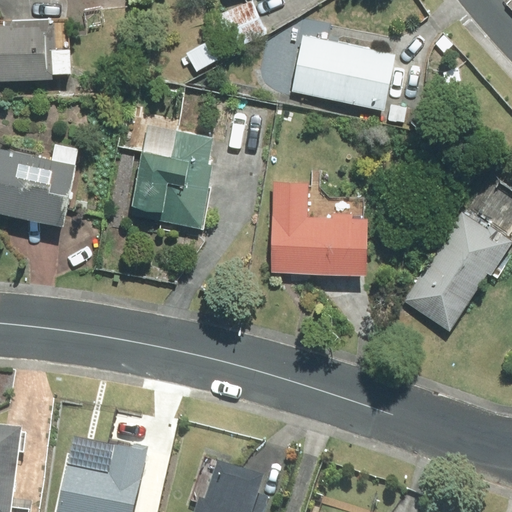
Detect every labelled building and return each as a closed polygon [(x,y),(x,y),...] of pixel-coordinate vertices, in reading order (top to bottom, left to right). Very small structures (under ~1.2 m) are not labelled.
[(250,0),(243,0),(205,18),(212,34),(183,48),(193,71),(268,36),(250,0)] [(13,23),(0,22),(0,85),(49,84),(48,73),(70,72),(69,48),(54,48),(54,16),(13,17),(13,23)] [(278,21),(262,83),(381,114),(397,51),(278,21)] [(215,163),(141,149),(127,216),(202,231),(215,163)] [(70,166),(0,151),(0,218),(57,231),(70,166)] [(303,184),(270,182),(264,272),(360,278),(364,223),(300,219),(303,184)] [(508,253),(461,218),(399,301),(446,336),(508,253)] [(15,511),(19,473),(20,433),(0,432),(0,511),(15,511)] [(111,483),(65,469),(54,511),(131,511),(147,453),(120,446),(111,483)] [(246,511),(257,484),(204,465),(187,511),(246,511)]
